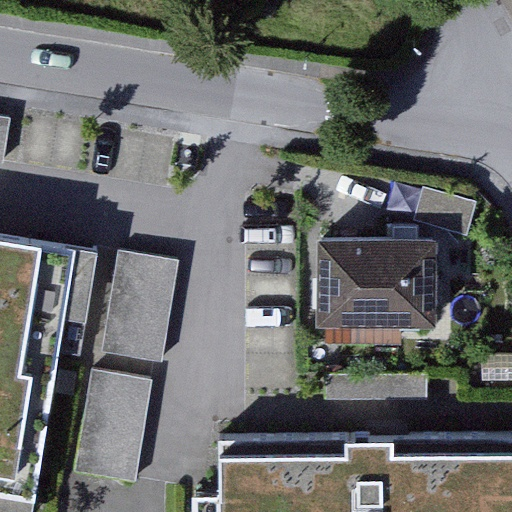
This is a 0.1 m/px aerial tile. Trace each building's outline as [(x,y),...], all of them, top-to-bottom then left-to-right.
[(0,158),(7,160),(15,114),(0,111),(0,158)] [(419,213),(470,226),(478,194),(427,181),(419,213)] [(78,246),(0,233),(0,303),(45,311),(67,314),(78,246)] [(438,236),(320,235),(319,322),(437,323),(438,236)] [(185,255),(123,245),(106,346),(169,356),(185,255)] [(45,311),(0,303),(0,504),(13,506),(45,311)] [(96,367),(79,470),(143,481),(159,377),(96,367)] [(335,435),(335,449),(208,450),(208,491),(188,491),(188,511),(511,511),(511,446),(391,448),(390,435),(335,435)]
